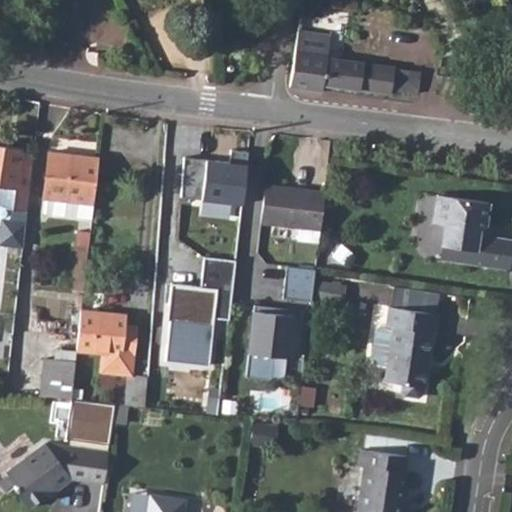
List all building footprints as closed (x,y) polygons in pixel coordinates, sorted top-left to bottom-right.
[(326,42),(292,38),(284,96),(317,101),(319,93),(323,66),(326,42)] [(323,66),(319,93),(376,100),(381,75),(323,66)] [(389,77),(381,75),(376,100),(385,101),(389,77)] [(22,152),(23,148),(0,144),(0,205),(6,207),(12,208),(10,221),(6,222),(3,225),(0,228),(0,229),(0,236),(1,240),(3,242),(6,244),(23,246),(33,153),(22,152)] [(243,204),(248,151),(231,149),(230,160),(185,156),(181,198),(243,204)] [(92,219),(99,158),(48,151),(43,198),(44,198),(42,213),(92,219)] [(318,243),(324,193),(264,186),(260,222),(298,226),(296,241),(318,243)] [(441,223),(438,244),(442,245),(457,247),(455,261),(508,270),(511,243),(511,238),(487,235),(488,226),(485,225),(488,202),(436,194),(431,221),(441,223)] [(72,289),(84,290),(90,232),(77,230),(76,244),(77,244),(72,289)] [(350,255),(339,245),(331,254),(342,264),(350,255)] [(457,247),(442,245),(439,259),(455,261),(457,247)] [(236,259),(204,256),(201,285),(172,282),(164,360),(210,365),(216,318),(231,319),(236,259)] [(315,269),(286,266),(282,298),(311,301),(315,269)] [(345,285),(319,281),(316,298),(342,302),(345,285)] [(295,309),(254,304),(245,377),(269,380),(272,356),(289,358),(295,309)] [(438,314),(389,306),(386,325),(380,325),(375,328),(370,360),(374,365),(386,367),(384,381),(402,383),(401,391),(404,395),(418,397),(422,394),(423,387),(425,387),(433,332),(435,332),(438,314)] [(81,310),(77,350),(98,353),(96,371),(128,374),(125,405),(145,407),(147,376),(133,375),(138,326),(125,325),(126,315),(81,310)] [(56,349),(55,359),(76,361),(77,351),(56,349)] [(44,358),(40,396),(71,399),(76,361),(55,359),(44,358)] [(128,407),(116,405),(114,421),(126,423),(128,407)] [(272,426),(253,424),(250,443),(270,446),(272,426)] [(104,483),(108,452),(45,443),(6,472),(16,485),(14,487),(29,507),(56,487),(57,489),(71,478),(104,483)] [(405,471),(407,456),(360,449),(358,466),(363,466),(356,511),(357,511),(403,511),(405,498),(403,498),(407,471),(405,471)] [(148,511),(151,496),(133,493),(130,511),(148,511)] [(182,511),(184,501),(151,496),(148,511),(182,511)]
